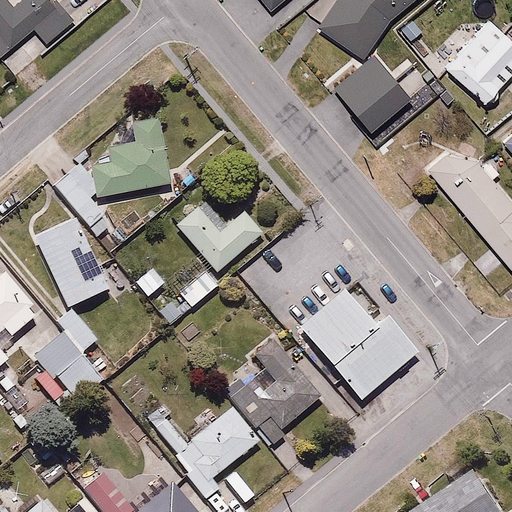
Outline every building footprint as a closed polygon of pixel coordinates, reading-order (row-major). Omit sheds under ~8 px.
[(7,0),(0,0),(0,55),(36,29),(48,44),(78,21),(61,0),(7,0),(8,0),(7,0)] [(260,0),(269,11),(281,0),(260,0)] [(415,0),(335,0),(316,29),(362,59),(389,21),(415,0)] [(446,28),(428,6),(399,31),(418,53),(446,28)] [(511,38),(490,19),(442,70),(483,109),(511,77),(511,38)] [(413,116),(444,89),(424,66),(405,83),(377,51),(337,85),(372,126),(401,101),(413,116)] [(114,221),(91,195),(170,182),(159,115),(135,120),(138,138),(108,143),(111,157),(83,161),(54,187),(97,236),(114,221)] [(511,131),(502,139),(511,151),(511,131)] [(511,201),(461,139),(429,176),(511,269),(511,268),(511,201)] [(199,202),(176,221),(216,270),(266,229),(248,207),(221,229),(199,202)] [(76,214),(35,231),(67,305),(107,288),(76,214)] [(31,378),(59,410),(101,374),(83,353),(54,319),(0,257),(0,363),(18,348),(39,371),(31,378)] [(193,308),(220,283),(203,266),(177,290),(193,308)] [(375,332),(339,291),(296,329),(361,403),(416,356),(387,322),(375,332)] [(70,306),(54,319),(83,353),(99,339),(70,306)] [(320,394),(273,336),(220,380),(267,438),(320,394)] [(214,475),(259,439),(231,404),(217,416),(210,406),(193,420),(199,428),(188,437),(165,408),(146,424),(206,499),(223,485),(214,475)] [(196,511),(164,471),(128,499),(100,464),(78,482),(90,497),(102,511),(196,511)] [(500,511),(474,471),(412,511),(500,511)] [(10,483),(0,490),(0,511),(102,511),(90,497),(71,511),(59,511),(44,493),(28,505),(10,483)]
